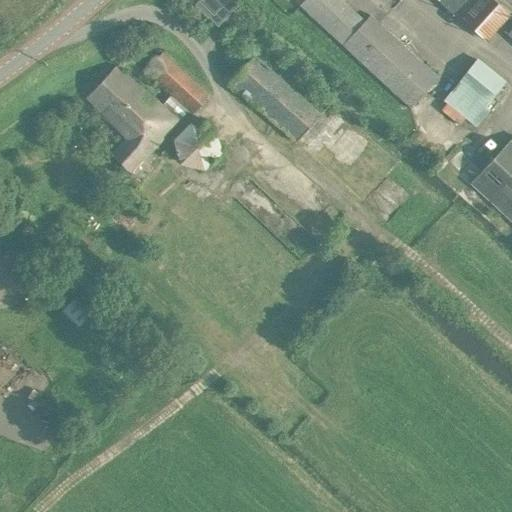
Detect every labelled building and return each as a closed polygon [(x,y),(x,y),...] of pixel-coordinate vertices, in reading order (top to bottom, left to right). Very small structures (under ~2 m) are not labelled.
[(343,45),(410,108),(438,78),(371,16),(365,22),(341,0),(305,0),(300,5),(343,45)] [(437,0),(453,14),(465,0),(437,0)] [(511,16),(493,0),(478,0),(461,20),(486,43),(511,16)] [(114,155),(137,177),(156,157),(150,152),(155,147),(188,112),(192,115),(210,96),(163,52),(145,71),(171,96),(162,106),(117,64),(86,98),(129,139),(114,155)] [(476,59),(444,100),(446,103),(440,111),(459,126),(465,118),(476,126),(489,109),(486,106),(505,82),(476,59)] [(214,126),(208,125),(208,124),(208,123),(208,121),(207,121),(207,120),(205,119),(204,118),(202,118),(200,119),(199,119),(199,120),(198,121),(198,122),(197,123),(189,122),(172,141),(179,165),(204,170),(221,153),(214,126)] [(511,222),(511,137),(470,183),(511,222)]
